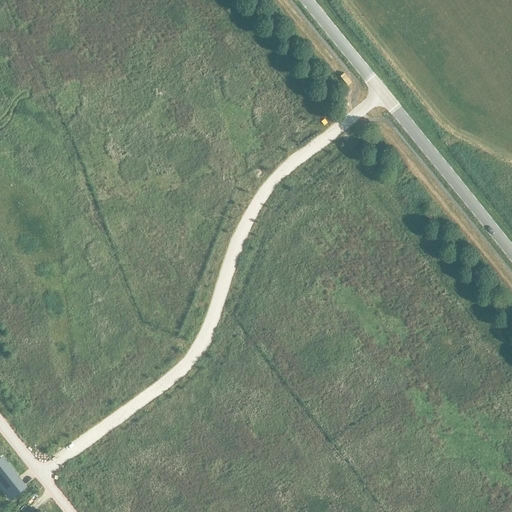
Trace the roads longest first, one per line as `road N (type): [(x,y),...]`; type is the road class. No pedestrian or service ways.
road 1 (residential): [(382,94),(278,178),(253,210),(207,331),(184,367),(40,476)]
road 2 (tertiary): [(511,257),(382,94)]
road 3 (tertiary): [(382,94),(304,0)]
